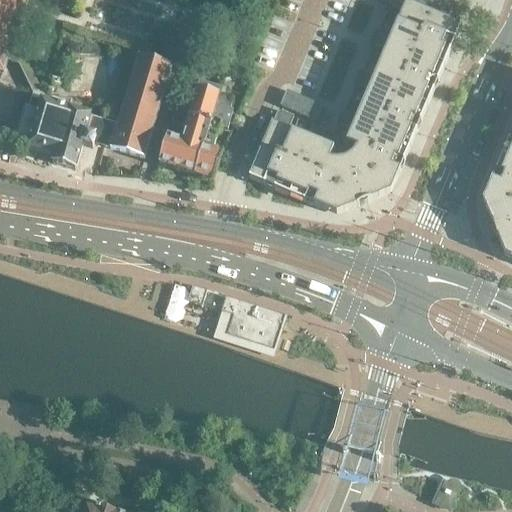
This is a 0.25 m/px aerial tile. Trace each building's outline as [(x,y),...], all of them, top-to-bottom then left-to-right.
[(20,65),(27,80),(34,76),(26,59),(11,54),(12,49),(17,51),(21,39),(17,37),(24,17),(29,0),(0,0),(0,73),(4,74),(8,62),(20,65)] [(398,24),(453,48),(463,26),(448,20),(457,0),(456,0),(379,0),(380,0),(391,5),(404,11),(398,24)] [(381,65),(437,85),(453,48),(398,24),(393,38),(379,33),(373,46),(387,52),(381,65)] [(155,56),(174,62),(177,52),(158,47),(155,56)] [(119,125),(101,120),(94,145),(101,147),(145,160),(172,66),(160,62),(151,60),(139,56),(119,125)] [(364,104),(420,128),(437,85),(381,65),(376,78),(362,72),(357,85),(370,91),(364,104)] [(34,76),(27,80),(34,95),(29,110),(26,109),(18,135),(30,139),(27,149),(54,157),(52,165),(76,172),(83,147),(92,150),(94,145),(101,120),(42,102),(44,97),(34,76)] [(159,165),(213,181),(218,169),(223,155),(223,154),(212,152),(218,131),(227,133),(232,116),(229,114),(232,103),(219,99),(221,91),(199,84),(197,92),(191,91),(187,105),(193,106),(182,142),(168,138),(159,165)] [(280,108),(316,123),(323,107),(287,92),(280,108)] [(353,131),(349,141),(404,165),(420,128),(364,104),(359,118),(345,112),(340,125),(353,131)] [(275,190),(277,191),(298,135),(289,131),(294,118),(278,111),(249,178),(250,179),(265,186),(275,190)] [(305,203),(309,205),(329,148),(320,144),(325,131),(313,126),(308,139),(298,135),(277,191),(305,203)] [(511,135),(496,172),(511,178),(511,135)] [(345,151),(342,152),(365,206),(391,195),(404,165),(349,141),(345,151)] [(309,205),(319,209),(337,217),(365,206),(342,152),(339,153),(329,148),(309,205)] [(493,226),(496,235),(511,226),(511,178),(496,172),(491,185),(490,197),(490,200),(490,202),(490,206),(490,209),(491,218),(493,226)] [(511,226),(496,235),(500,243),(506,250),(511,256),(511,226)] [(189,303),(188,304),(202,308),(207,292),(198,289),(193,288),(192,292),(189,303)] [(202,308),(221,314),(226,298),(207,292),(202,308)] [(285,317),(226,298),(221,314),(215,333),(274,352),(283,326),(285,317)] [(288,318),(285,317),(283,326),(274,352),(215,333),(213,341),(274,360),(285,325),(288,318)] [(436,505),(450,511),(459,490),(459,489),(459,487),(458,485),(456,484),(455,483),(453,483),(451,484),(448,487),(444,485),(436,504),(436,505)] [(82,511),(115,511),(86,503),(82,511)]
